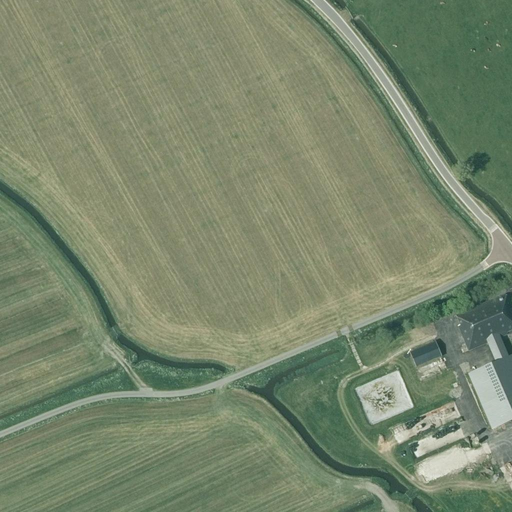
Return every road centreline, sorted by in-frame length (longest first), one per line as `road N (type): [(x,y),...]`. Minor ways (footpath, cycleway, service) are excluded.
road 1 (unclassified): [(0,435),(97,398),(204,389),(443,289),(507,247)]
road 2 (tertiary): [(507,247),(317,0)]
